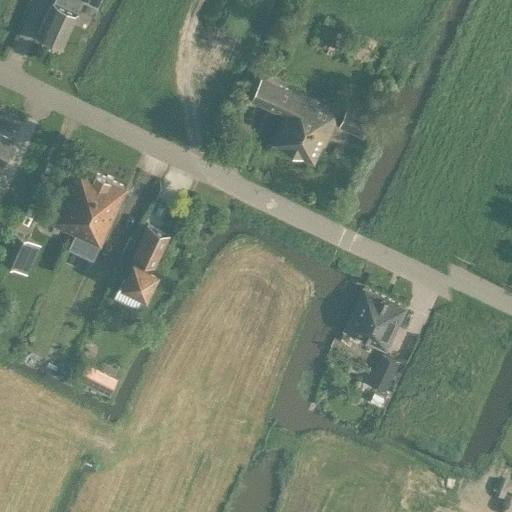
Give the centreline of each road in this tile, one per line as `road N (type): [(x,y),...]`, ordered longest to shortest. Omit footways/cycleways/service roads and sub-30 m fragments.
road 1 (tertiary): [(511,304),(0,63)]
road 2 (track): [(0,403),(103,438),(219,408),(432,486),(468,511)]
